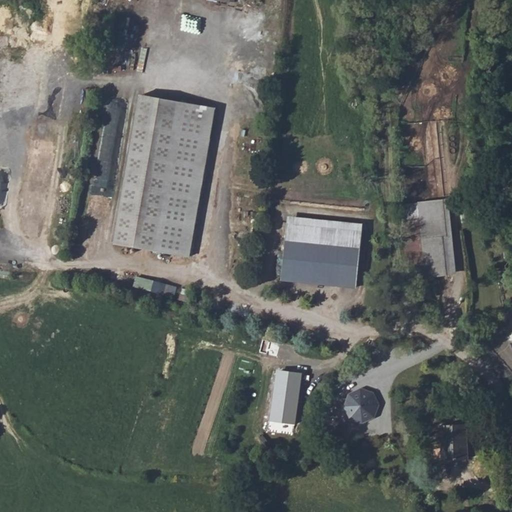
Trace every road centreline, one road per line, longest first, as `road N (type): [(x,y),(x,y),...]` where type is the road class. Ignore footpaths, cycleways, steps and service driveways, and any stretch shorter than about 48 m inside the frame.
road 1 (track): [(410,318),(389,213),(377,0)]
road 2 (track): [(410,318),(348,331),(182,277),(104,271)]
